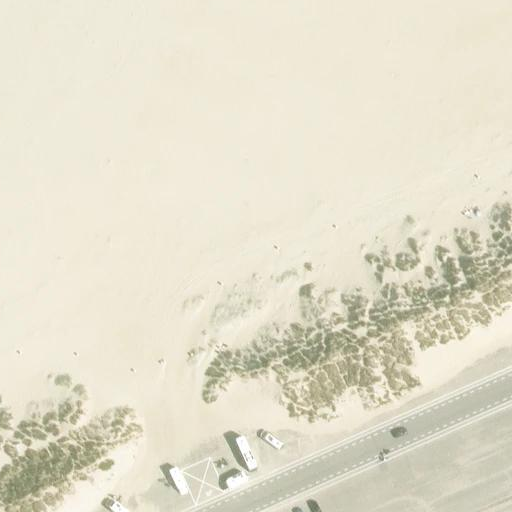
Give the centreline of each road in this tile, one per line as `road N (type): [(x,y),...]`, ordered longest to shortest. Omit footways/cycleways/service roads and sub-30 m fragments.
road 1 (unclassified): [(227,511),(511,384)]
road 2 (track): [(212,511),(159,387)]
